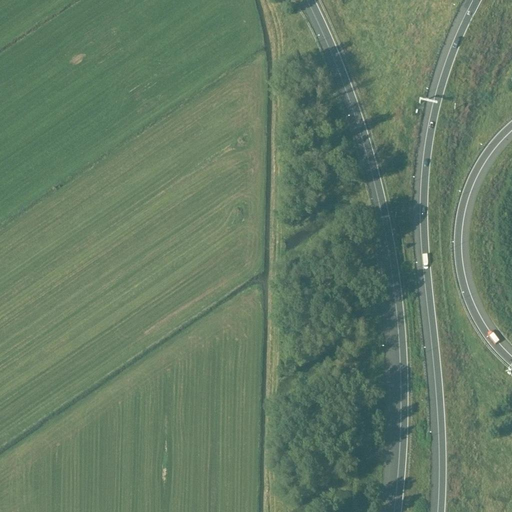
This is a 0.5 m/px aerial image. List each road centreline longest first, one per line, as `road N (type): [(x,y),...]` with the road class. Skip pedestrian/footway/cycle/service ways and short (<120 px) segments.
road 1 (motorway): [(309,0),(350,90),(392,247),(404,409),(396,511)]
road 2 (motorway): [(477,0),(443,80),(424,171),(439,511)]
road 3 (motorway): [(511,363),(470,303),(458,229),(469,182),(511,125)]
